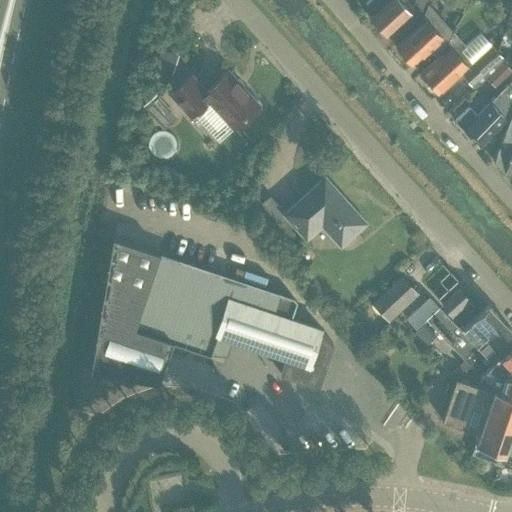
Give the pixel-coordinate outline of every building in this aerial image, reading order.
[(402,1),(403,0),(368,0),(366,2),(376,12),(371,17),(386,34),(412,12),(402,1)] [(414,0),(412,9),(421,12),(425,0),(414,0)] [(428,2),(417,27),(396,46),(413,64),(430,48),(438,55),(442,51),(452,30),(428,2)] [(468,38),(475,50),(496,38),(488,25),(468,38)] [(465,45),(452,30),(442,51),(438,55),(439,56),(420,73),(437,91),(471,61),(461,49),(465,45)] [(502,39),(500,47),(509,50),(511,42),(502,39)] [(471,84),(502,56),(491,43),(474,58),(478,62),(463,75),(471,84)] [(511,57),(509,54),(486,75),(497,87),(511,73),(511,57)] [(191,74),(169,94),(190,118),(195,114),(219,140),(232,128),(232,129),(254,109),(258,109),(260,106),(261,102),(258,99),(254,99),(228,70),(205,89),(191,74)] [(468,106),(455,120),(480,145),(506,118),(506,117),(511,110),(511,108),(510,106),(511,101),(511,87),(508,83),(490,101),(477,114),(468,106)] [(163,128),(176,117),(156,94),(143,104),(163,128)] [(511,114),(506,129),(496,161),(504,171),(511,173),(511,114)] [(307,237),(322,223),(341,244),(365,223),(325,178),(286,213),(307,237)] [(293,297),(112,237),(90,372),(159,384),(173,341),(210,353),(216,335),(287,358),(282,373),(319,385),(333,342),(322,327),(291,317),(297,300),(293,297)] [(401,275),(372,302),(386,317),(415,290),(401,275)] [(457,288),(442,303),(452,313),(467,299),(457,288)] [(429,295),(405,317),(416,328),(427,318),(449,342),(472,366),(479,374),(488,384),(487,389),(457,380),(445,420),(480,431),(476,443),(505,452),(511,429),(511,330),(488,305),(458,333),(452,327),(456,324),(440,306),(429,295)] [(422,323),(414,332),(425,343),(433,335),(422,323)] [(384,329),(372,341),(380,349),(392,337),(384,329)]
